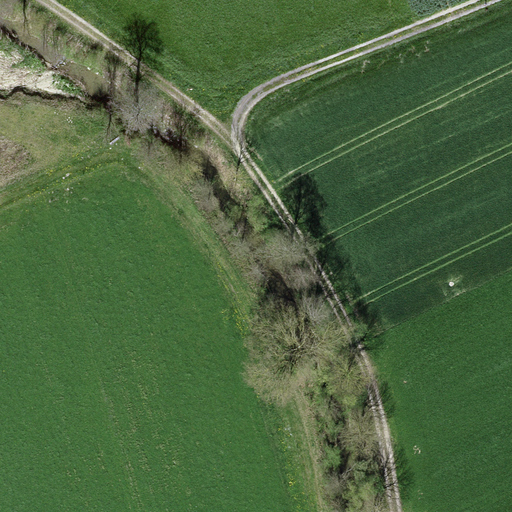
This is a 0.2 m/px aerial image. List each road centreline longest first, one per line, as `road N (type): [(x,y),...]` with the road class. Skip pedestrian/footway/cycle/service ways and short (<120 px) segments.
road 1 (track): [(392,511),(381,425),(351,334),(278,207),(215,124),(45,0)]
road 2 (track): [(317,511),(303,437),(276,363),(171,195),(134,168),(95,165),(0,206)]
road 3 (track): [(482,0),(265,88),(243,107),(238,148)]
